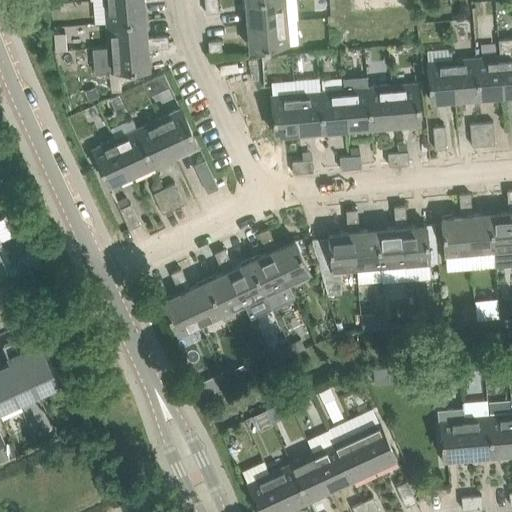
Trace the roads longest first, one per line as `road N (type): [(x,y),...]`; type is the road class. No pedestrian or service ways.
road 1 (unclassified): [(212,511),(103,275)]
road 2 (unclassified): [(103,275),(0,42)]
road 3 (residential): [(267,200),(316,185),(511,169)]
road 4 (residential): [(185,0),(191,37),(267,200)]
road 5 (residential): [(103,275),(267,200)]
